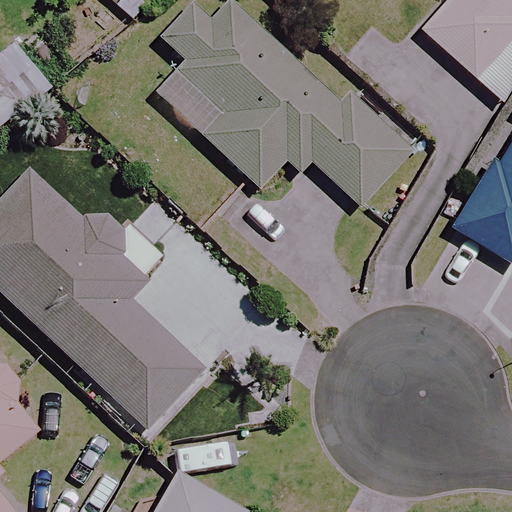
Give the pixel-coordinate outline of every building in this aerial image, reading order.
[(511,26),(511,0),(450,0),(420,34),(499,105),(511,89),(511,38),(506,33),(511,26)] [(229,4),(211,23),(194,7),(161,43),(186,67),(157,98),(259,193),(297,153),(359,211),(416,151),(356,94),(341,109),(229,4)] [(0,132),(51,93),(16,48),(0,60),(0,132)] [(511,267),(511,148),(454,231),(510,270),(511,267)] [(0,294),(147,437),(238,344),(113,222),(74,219),(31,177),(0,208),(0,294)] [(0,511),(11,511),(0,497),(0,466),(36,439),(11,407),(11,406),(13,402),(15,399),(15,395),(15,391),(15,387),(13,383),(11,380),(9,377),(6,374),(2,372),(0,371),(0,511)] [(235,511),(177,479),(157,511),(235,511)]
